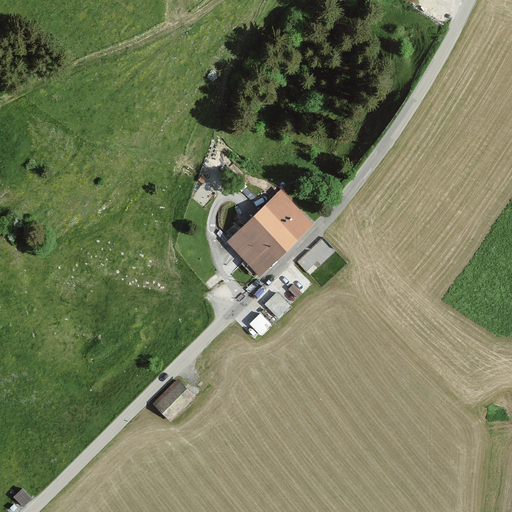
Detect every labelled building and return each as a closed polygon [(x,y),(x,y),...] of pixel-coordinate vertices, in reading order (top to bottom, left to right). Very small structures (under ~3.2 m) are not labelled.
[(225,246),(259,278),(310,226),(276,193),(225,246)] [(322,236),(299,260),(312,273),(335,248),(322,236)] [(266,302),(281,317),(294,303),(279,289),(266,302)] [(263,333),(274,322),(262,311),(251,322),(263,333)] [(178,379),(152,404),(171,424),(197,399),(178,379)] [(31,496),(21,487),(12,497),(23,506),(31,496)]
